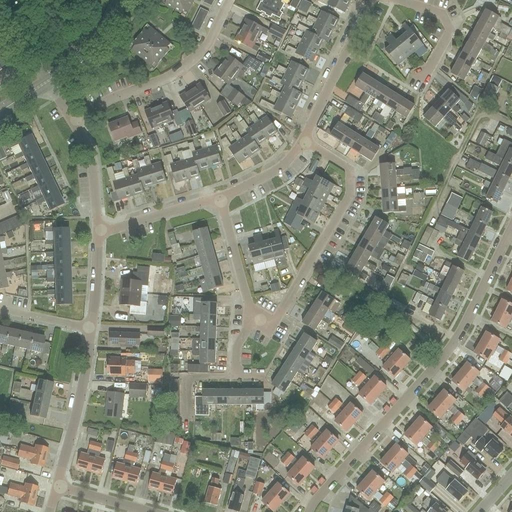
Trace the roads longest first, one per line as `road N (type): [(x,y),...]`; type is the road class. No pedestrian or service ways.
road 1 (residential): [(309,511),(463,328),(511,224)]
road 2 (residential): [(253,317),(275,319),(349,195),(350,169),(304,140)]
road 3 (residential): [(73,120),(168,77),(209,45),(230,0)]
road 4 (residential): [(57,485),(91,328)]
road 5 (residential): [(304,140),(372,0)]
road 6 (residential): [(416,93),(451,31),(441,13),(395,0)]
road 7 (residential): [(98,233),(219,198)]
road 8 (residential): [(219,198),(253,317)]
